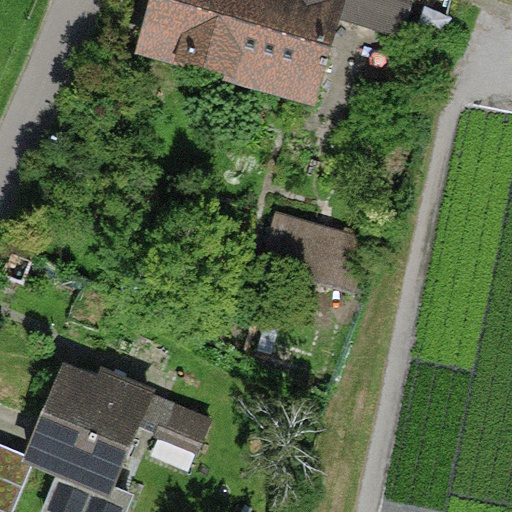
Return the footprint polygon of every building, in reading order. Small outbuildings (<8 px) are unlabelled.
[(419,0),(154,0),(139,55),(323,107),(343,36),(404,53),(419,0)] [(387,511),(511,511),(511,122),(468,113),(387,511)] [(270,271),(357,294),(373,236),(285,213),(270,271)] [(160,396),(69,359),(31,454),(122,490),(160,396)] [(211,418),(164,401),(153,431),(200,449),(211,418)]
